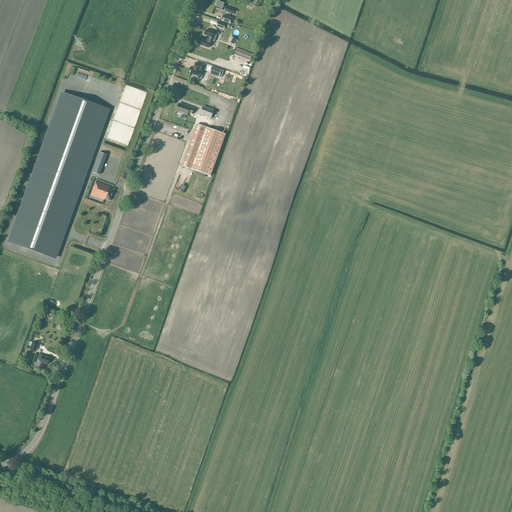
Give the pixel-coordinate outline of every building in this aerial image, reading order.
[(225,3),(217,0),(215,8),(233,14),(235,10),(224,6),(225,3)] [(233,18),(223,14),(220,21),(231,25),(233,18)] [(204,35),(207,36),(205,42),(202,41),(200,45),(208,48),(211,40),(214,42),(217,35),(213,34),(214,33),(205,30),(204,35)] [(252,54),(241,51),(240,54),(236,53),(235,56),(249,61),(252,54)] [(195,63),(193,68),(193,70),(191,69),(189,75),(196,78),(198,72),(199,70),(201,71),(204,66),(195,63)] [(221,70),(212,67),(209,73),(219,76),(221,70)] [(89,78),(91,73),(81,70),(79,74),(89,78)] [(106,109),(61,93),(8,242),(52,258),(106,109)] [(183,105),(179,104),(176,111),(187,115),(188,113),(192,114),(194,109),(183,105)] [(214,110),(203,106),(200,115),(211,119),(214,110)] [(225,135),(197,124),(182,166),(210,176),(225,135)] [(100,152),(92,173),(99,175),(106,155),(100,152)] [(114,189),(95,182),(91,195),(104,200),(104,199),(110,201),(114,189)] [(39,344),(32,342),(29,350),(36,352),(39,344)] [(35,354),(33,360),(33,362),(37,363),(36,366),(40,367),(44,369),(45,365),(45,364),(48,364),(50,358),(45,357),(45,356),(43,355),(43,356),(42,356),(41,355),(41,356),(35,354)]
